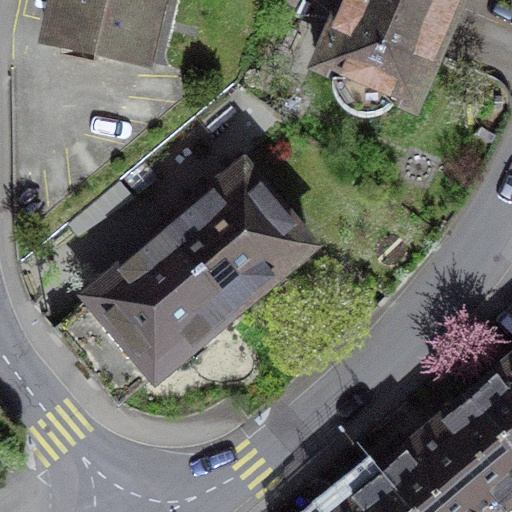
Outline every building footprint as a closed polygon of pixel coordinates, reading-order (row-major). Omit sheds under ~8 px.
[(57,0),(49,38),(143,59),(155,0),(57,0)] [(452,15),(416,0),(346,0),(318,65),(344,76),(342,81),(331,76),(331,86),(336,99),(342,106),(350,112),(358,114),(368,115),(379,114),(386,109),(393,103),(384,99),(386,93),(413,105),(452,15)] [(416,0),(452,15),(457,0),(416,0)] [(165,233),(233,312),(310,246),(242,167),(165,233)] [(165,233),(53,329),(119,405),(233,312),(165,233)] [(511,363),(468,400),(511,451),(511,363)] [(377,475),(408,511),(495,511),(511,498),(511,451),(468,400),(377,475)] [(0,468),(20,452),(19,422),(0,402),(0,468)] [(408,511),(377,475),(334,511),(408,511)]
